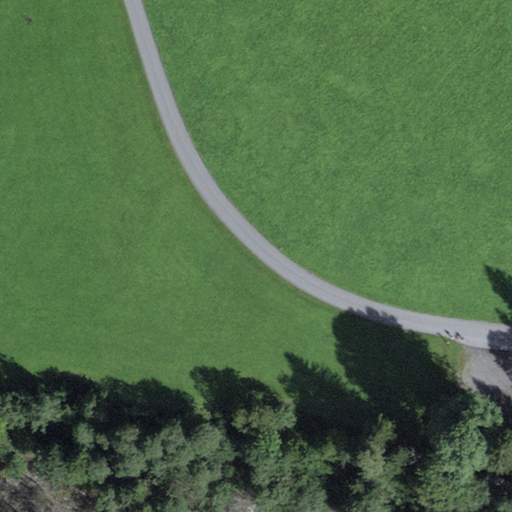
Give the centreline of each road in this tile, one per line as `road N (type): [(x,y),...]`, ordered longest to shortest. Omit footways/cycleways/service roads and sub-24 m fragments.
road 1 (residential): [(511,337),(358,310),(280,270),(223,215),(177,143)]
road 2 (residential): [(132,0),(177,143)]
